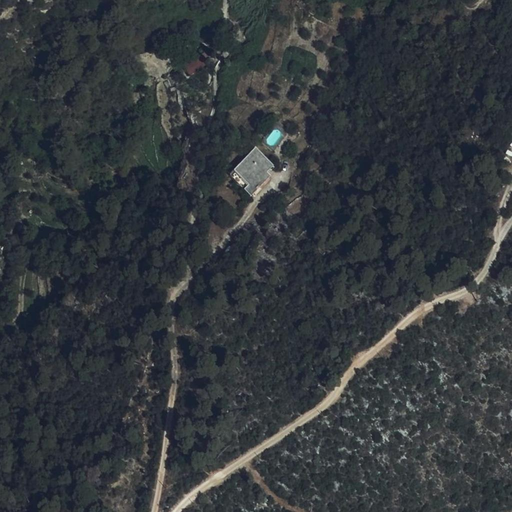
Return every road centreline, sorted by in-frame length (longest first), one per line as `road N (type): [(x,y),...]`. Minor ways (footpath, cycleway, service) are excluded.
road 1 (track): [(511,223),(471,287),(401,325),(333,397),(178,511)]
road 2 (track): [(154,511),(175,369),(166,310),(175,290)]
